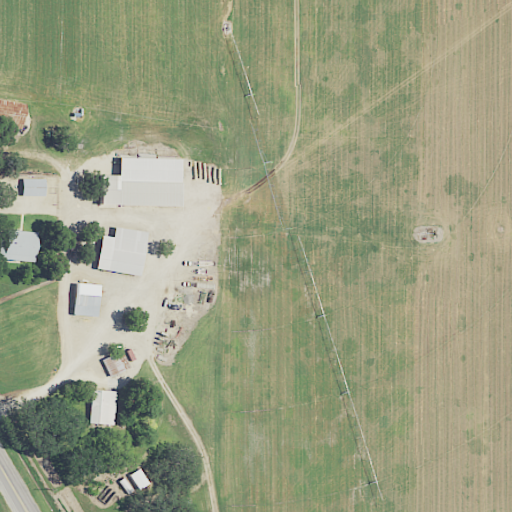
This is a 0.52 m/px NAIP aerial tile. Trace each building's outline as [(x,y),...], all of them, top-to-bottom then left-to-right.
[(182,158),(120,157),(119,175),(103,174),(102,204),(181,206),(182,158)] [(46,179),(23,178),(23,195),(46,196),(46,179)] [(97,270),(142,275),(147,231),(115,227),(114,236),(101,235),(97,270)] [(38,232),(1,230),(0,258),(0,259),(36,262),(38,232)] [(99,316),(100,284),(75,283),(74,315),(99,316)] [(90,424),(115,425),(116,391),(91,390),(90,424)] [(130,474),(140,490),(150,484),(141,468),(130,474)]
